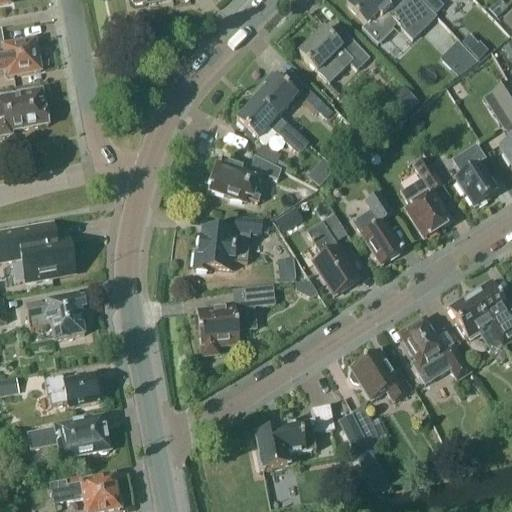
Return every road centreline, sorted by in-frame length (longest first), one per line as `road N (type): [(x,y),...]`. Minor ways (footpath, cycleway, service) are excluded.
road 1 (residential): [(157,442),(511,228)]
road 2 (secondary): [(157,442),(125,260),(144,171)]
road 3 (secondary): [(144,171),(164,118),(271,0)]
road 4 (unclassified): [(104,171),(69,0)]
